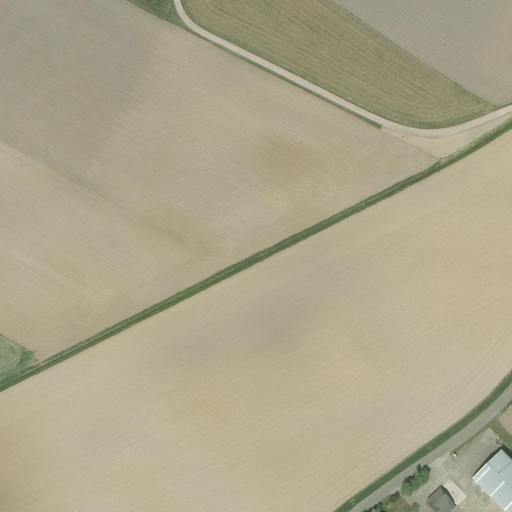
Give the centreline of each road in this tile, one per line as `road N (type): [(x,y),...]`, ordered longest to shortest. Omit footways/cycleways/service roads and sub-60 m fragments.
road 1 (track): [(511,108),(437,133),(383,124),(166,8)]
road 2 (unclassified): [(369,511),(511,404)]
